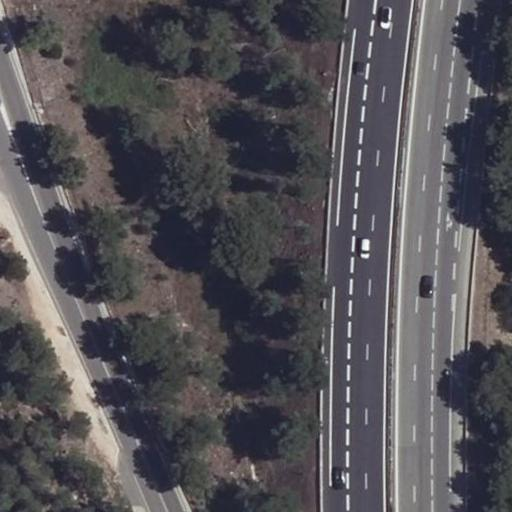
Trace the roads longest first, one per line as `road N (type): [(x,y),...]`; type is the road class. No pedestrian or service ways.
road 1 (motorway): [(421,511),(424,334),(454,0)]
road 2 (motorway): [(388,0),(358,336),(358,511)]
road 3 (primary): [(161,511),(24,163)]
